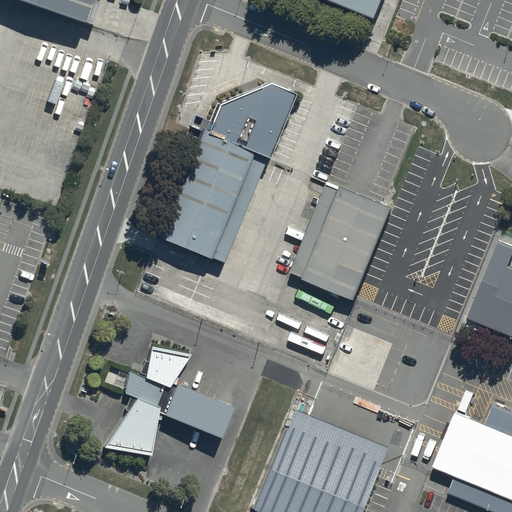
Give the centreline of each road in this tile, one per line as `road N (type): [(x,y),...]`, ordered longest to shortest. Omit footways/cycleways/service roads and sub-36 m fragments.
road 1 (unclassified): [(181,0),(17,467)]
road 2 (unclassified): [(196,0),(441,99),(479,131)]
road 3 (unclassified): [(17,467),(130,511)]
